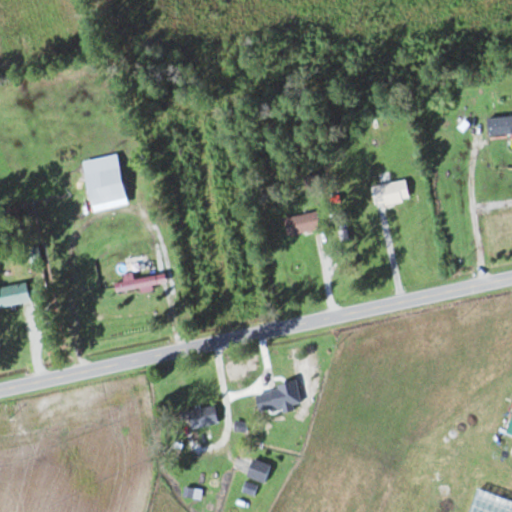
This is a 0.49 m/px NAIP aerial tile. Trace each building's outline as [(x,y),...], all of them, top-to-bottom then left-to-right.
[(511,115),(486,117),(486,134),(511,132),(511,115)] [(115,154),(80,161),(90,211),(125,204),(115,154)] [(372,182),(372,201),(407,201),(407,182),(372,182)] [(283,217),(286,234),(318,228),(315,211),(283,217)] [(126,259),(127,269),(141,267),(140,258),(126,259)] [(157,282),(154,273),(112,284),(115,293),(157,282)] [(0,285),(0,305),(27,302),(24,282),(0,285)] [(270,409),(305,401),(301,382),(266,390),(270,409)] [(217,420),(210,403),(184,414),(192,431),(217,420)] [(271,465),(252,458),(245,476),(264,484),(271,465)]
